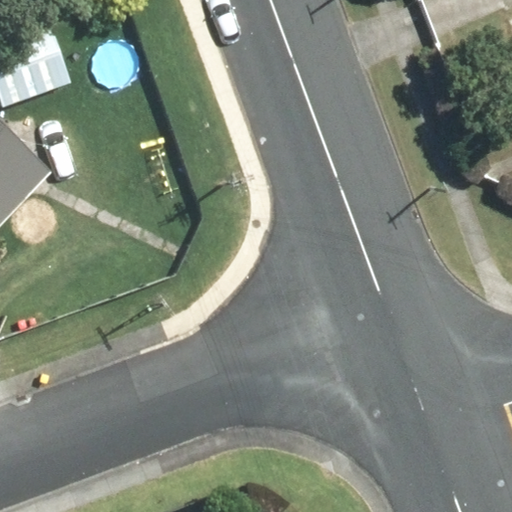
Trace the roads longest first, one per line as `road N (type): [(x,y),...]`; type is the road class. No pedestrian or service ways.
road 1 (residential): [(0,463),(381,321)]
road 2 (tertiary): [(381,321),(262,0)]
road 3 (tertiary): [(424,436),(381,321)]
